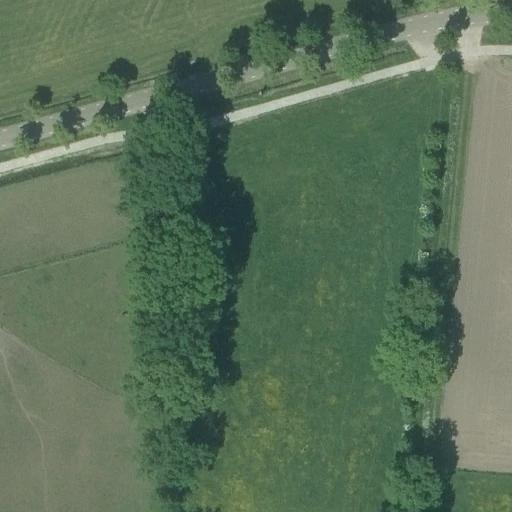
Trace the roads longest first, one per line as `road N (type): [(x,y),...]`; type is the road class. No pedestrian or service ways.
road 1 (tertiary): [(0,141),(443,25),(511,16)]
road 2 (track): [(464,61),(423,511)]
